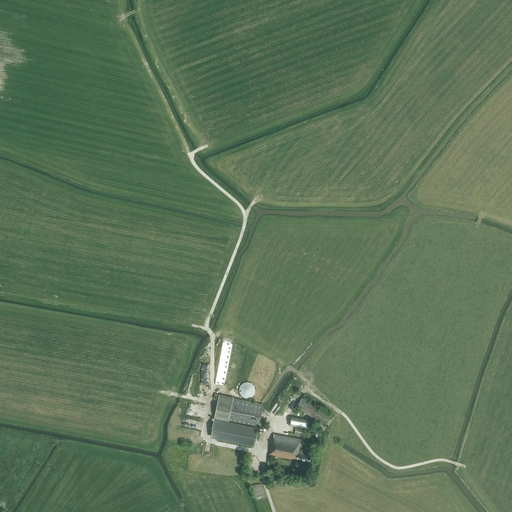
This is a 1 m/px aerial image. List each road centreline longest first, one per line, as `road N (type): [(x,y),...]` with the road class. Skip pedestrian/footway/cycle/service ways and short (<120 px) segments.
road 1 (track): [(265,452),(205,436),(212,391),(206,328),(244,222),(239,206),(193,163),(192,152),(205,146)]
road 2 (track): [(271,418),(284,419),(305,389),(344,415),(393,467),(436,460),(464,466)]
road 3 (track): [(191,157),(124,23),(135,11)]
